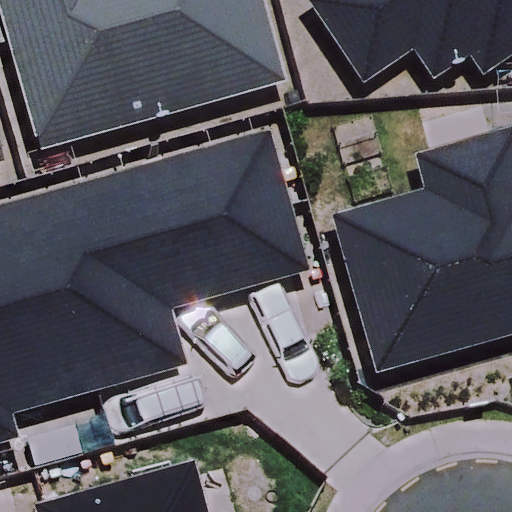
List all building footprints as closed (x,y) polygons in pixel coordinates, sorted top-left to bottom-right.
[(243,0),(0,0),(0,79),(26,169),(272,100),(243,0)] [(511,0),(318,0),(295,17),(353,99),(399,66),(420,96),(458,69),(474,91),(511,64),(511,0)] [(411,207),(319,234),(366,390),(511,346),(511,172),(503,143),(401,173),(411,207)] [(255,149),(0,220),(0,453),(3,453),(0,442),(0,429),(178,380),(163,326),(295,289),(255,149)] [(195,511),(186,476),(44,511),(195,511)]
